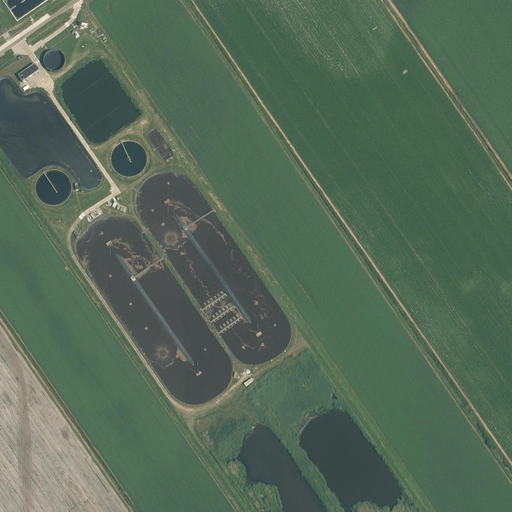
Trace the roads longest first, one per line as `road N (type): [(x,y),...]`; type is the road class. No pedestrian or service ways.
road 1 (track): [(117,191),(160,167),(189,174),(292,321),(291,349),(283,356),(211,403),(177,406),(72,255),(69,235),(79,218)]
road 2 (track): [(117,191),(244,376)]
road 3 (track): [(425,511),(310,347),(291,349)]
road 4 (track): [(49,80),(87,55),(107,54),(145,110),(142,133),(153,157),(147,173)]
road 5 (track): [(177,406),(248,511)]
